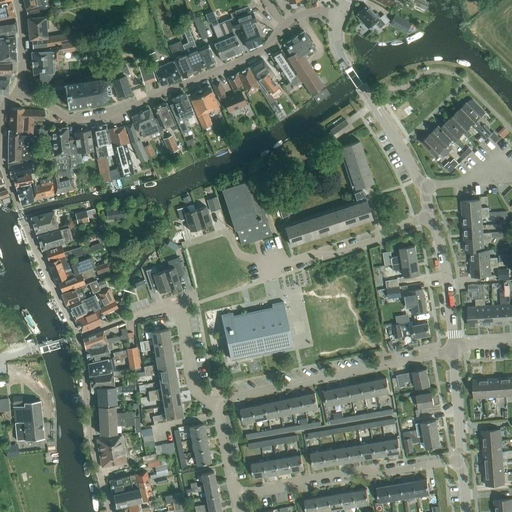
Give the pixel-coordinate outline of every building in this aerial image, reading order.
[(23,0),(25,8),(26,8),(37,6),(35,0),(23,0)] [(36,0),(38,8),(49,6),(46,0),(36,0)] [(404,0),(425,10),(429,4),(420,0),(404,0)] [(11,1),(0,3),(0,19),(15,17),(11,1)] [(37,6),(26,8),(27,14),(38,12),(37,6)] [(374,15),(366,6),(356,15),(368,28),(375,23),(379,28),(385,23),(376,13),(374,15)] [(238,17),(251,13),(248,7),(235,12),(237,16),(238,17)] [(211,23),(217,21),(213,11),(205,14),(209,24),(211,23)] [(241,33),(248,49),(262,43),(255,27),(253,23),(256,22),(253,12),(251,13),(238,17),(237,16),(232,18),(236,29),(240,27),(242,32),(241,33)] [(406,33),(411,23),(395,14),(389,24),(406,33)] [(200,15),(193,18),(194,20),(202,39),(208,37),(200,15)] [(46,46),(47,46),(75,41),(89,38),(87,26),(69,29),(70,34),(47,38),(47,29),(49,29),(48,16),(27,18),(29,39),(33,39),(33,47),(46,47),(46,46)] [(217,21),(231,56),(241,51),(234,35),(232,28),(235,27),(231,18),(218,23),(217,21)] [(17,32),(16,20),(0,22),(0,34),(15,33),(17,32)] [(221,60),(231,56),(217,21),(211,23),(219,41),(214,43),(221,60)] [(94,34),(102,32),(100,23),(91,25),(94,34)] [(182,45),(186,54),(193,72),(205,67),(197,49),(188,29),(183,31),(188,43),(182,45)] [(298,73),(303,81),(311,93),(323,85),(305,57),(316,50),(304,31),(296,36),(291,39),(292,39),(284,44),(291,56),(287,58),(297,74),(298,73)] [(0,61),(16,61),(15,37),(0,37),(0,61)] [(62,46),(52,46),(52,45),(50,46),(50,47),(49,47),(49,48),(50,61),(52,60),(62,60),(62,56),(64,56),(64,53),(77,50),(76,41),(61,43),(62,46)] [(193,72),(186,54),(182,45),(180,41),(169,46),(172,53),(177,51),(179,54),(181,53),(182,56),(175,59),(182,77),(191,73),(193,72)] [(197,49),(205,67),(216,62),(208,45),(197,49)] [(40,82),(50,82),(50,77),(53,77),(53,72),(55,72),(54,65),(53,65),(52,60),(50,61),(49,48),(48,48),(48,51),(32,52),(32,61),(32,66),(33,66),(33,74),(39,73),(40,82)] [(283,63),(287,60),(281,50),(270,56),(271,58),(280,70),(280,69),(285,66),(283,63)] [(151,63),(158,60),(155,52),(148,55),(151,63)] [(258,78),(270,69),(263,59),(249,67),(257,80),(259,78),(258,78)] [(287,80),(296,75),(287,60),(283,63),(285,66),(280,69),(280,70),(287,80)] [(161,85),(180,77),(173,61),(154,69),(161,85)] [(0,73),(12,73),(12,71),(13,70),(13,67),(12,65),(12,63),(0,63),(0,73)] [(144,85),(156,80),(150,63),(138,67),(144,85)] [(247,93),(259,87),(260,87),(249,67),(237,73),(239,77),(247,93)] [(112,78),(118,96),(125,93),(125,94),(129,93),(129,92),(131,91),(123,68),(105,74),(107,80),(112,78)] [(259,78),(257,80),(260,85),(260,86),(260,87),(259,87),(275,113),(280,109),(281,109),(270,92),(278,86),(271,77),(274,74),(270,69),(258,78),(259,78)] [(292,88),(303,81),(298,73),(297,74),(296,75),(287,80),(288,83),(285,86),(288,91),(292,88)] [(0,94),(8,94),(9,74),(2,74),(2,77),(0,76),(0,94)] [(233,89),(242,85),(238,77),(236,74),(227,78),(233,89)] [(68,107),(69,106),(100,101),(104,100),(107,97),(109,94),(110,90),(110,87),(108,83),(105,80),(102,78),(98,78),(64,83),(64,85),(65,92),(68,107)] [(213,84),(218,96),(224,93),(219,81),(213,84)] [(55,93),(65,92),(64,85),(54,86),(55,93)] [(202,128),(211,124),(206,112),(218,107),(209,85),(188,94),(202,128)] [(326,87),(313,96),(314,97),(315,99),(316,102),(317,102),(330,93),(326,87)] [(223,99),(228,111),(246,104),(240,91),(226,97),(224,93),(218,96),(220,101),(223,99)] [(182,133),(189,130),(184,120),(188,118),(188,115),(193,112),(185,94),(172,99),(173,101),(169,103),(182,133)] [(469,100),(466,103),(466,102),(457,111),(471,125),(481,135),(484,139),(485,140),(492,133),(483,125),(481,127),(476,121),(485,112),(473,100),(472,100),(471,100),(470,100),(469,100)] [(154,107),(158,117),(163,128),(169,125),(173,129),(177,128),(166,103),(164,104),(163,103),(154,107)] [(9,130),(20,132),(33,134),(32,133),(33,128),(33,120),(44,120),(44,110),(23,110),(23,108),(10,107),(9,130)] [(158,129),(154,119),(150,109),(132,117),(138,133),(140,132),(143,137),(150,134),(152,139),(161,135),(158,129)] [(275,113),(274,113),(279,120),(285,116),(280,109),(275,113)] [(467,129),(471,125),(457,111),(449,119),(463,134),(468,139),(472,134),(467,129)] [(164,130),(163,128),(158,117),(154,119),(158,129),(161,135),(163,139),(166,138),(162,130),(164,130)] [(344,120),(341,117),(332,123),(335,127),(329,130),(330,131),(326,134),(332,143),(337,140),(335,138),(350,127),(345,119),(344,120)] [(459,137),(463,134),(449,119),(440,128),(438,125),(452,140),(457,145),(462,140),(459,137)] [(126,126),(132,142),(140,139),(139,138),(137,138),(132,123),(126,126)] [(96,146),(97,157),(106,156),(104,144),(111,143),(106,125),(92,127),(96,146)] [(448,144),(452,140),(438,125),(429,134),(448,153),(452,148),(448,144)] [(129,143),(127,134),(126,134),(124,126),(117,128),(117,127),(109,129),(109,130),(108,130),(112,147),(120,177),(134,173),(132,165),(126,144),(129,143)] [(70,172),(70,168),(70,155),(70,154),(68,127),(51,129),(51,130),(44,130),(44,128),(40,129),(39,141),(52,139),(54,156),(51,156),(49,162),(49,164),(51,173),(70,172)] [(9,130),(8,163),(20,161),(20,159),(27,159),(33,157),(33,155),(35,155),(35,144),(37,144),(39,136),(29,136),(29,135),(20,134),(20,132),(9,130)] [(70,168),(75,168),(77,168),(77,163),(82,162),(81,153),(87,152),(93,152),(90,130),(75,132),(75,136),(69,137),(71,154),(71,155),(70,155),(70,168)] [(443,157),(448,153),(429,134),(421,143),(435,157),(439,153),(443,157)] [(166,138),(163,139),(168,152),(176,148),(171,136),(166,138)] [(132,142),(136,154),(145,150),(140,139),(132,142)] [(345,158),(363,153),(359,141),(341,147),(345,158)] [(351,176),(369,170),(363,153),(345,158),(351,176)] [(106,156),(97,157),(97,158),(101,181),(111,179),(106,156)] [(456,167),(459,164),(455,160),(454,158),(451,161),(456,167)] [(14,177),(31,173),(33,172),(29,159),(23,161),(22,162),(8,165),(11,178),(14,177)] [(369,170),(351,176),(355,187),(352,188),(355,199),(362,196),(363,197),(365,196),(361,186),(373,182),(369,170)] [(74,189),(70,173),(70,172),(51,173),(55,194),(74,189)] [(30,184),(33,199),(46,196),(44,187),(45,187),(44,184),(41,184),(36,185),(35,181),(32,181),(31,173),(14,177),(15,180),(13,180),(15,187),(16,187),(30,184)] [(44,187),(46,196),(54,194),(51,177),(40,180),(41,184),(44,184),(45,187),(44,187)] [(247,185),(246,181),(221,189),(234,230),(236,230),(241,245),(273,235),(256,182),(247,185)] [(34,201),(33,199),(30,184),(16,187),(21,205),(34,201)] [(0,196),(1,199),(9,196),(7,189),(0,191),(0,196)] [(211,211),(220,208),(217,197),(207,200),(211,211)] [(358,223),(372,218),(366,200),(352,205),(358,223)] [(480,200),(461,201),(462,214),(489,212),(488,207),(480,208),(480,200)] [(282,218),(289,215),(285,203),(278,205),(282,218)] [(345,227),(358,223),(352,205),(339,209),(345,227)] [(200,228),(195,210),(190,211),(186,206),(177,209),(181,221),(186,219),(190,231),(200,228)] [(195,210),(200,228),(212,224),(206,206),(195,210)] [(120,220),(119,217),(125,216),(124,207),(116,208),(105,210),(106,217),(107,217),(107,219),(113,218),(114,221),(120,220)] [(331,232),(345,227),(339,209),(325,214),(331,232)] [(77,224),(89,221),(86,211),(75,213),(77,224)] [(36,233),(58,228),(54,212),(31,218),(36,233)] [(489,212),(462,214),(463,227),(481,225),(481,218),(489,217),(489,212)] [(318,236),(331,232),(325,214),(312,218),(318,236)] [(304,240),(318,236),(312,218),(299,223),(304,240)] [(299,223),(285,227),(291,245),(304,240),(299,223)] [(481,225),(463,227),(464,239),(490,237),(490,233),(482,233),(481,225)] [(42,250),(50,248),(73,240),(69,227),(37,236),(42,250)] [(490,237),(464,239),(465,252),(470,252),(470,251),(483,251),(483,250),(483,243),(491,242),(490,237)] [(87,247),(89,252),(100,249),(103,248),(101,242),(87,247)] [(61,245),(45,251),(48,261),(65,256),(66,260),(89,252),(87,247),(86,244),(79,247),(63,252),(61,245)] [(392,265),(417,260),(415,245),(400,248),(401,256),(391,257),(390,252),(383,253),(385,265),(392,264),(392,265)] [(483,251),(470,251),(470,252),(471,264),(497,262),(497,258),(489,258),(488,250),(483,250),(483,251)] [(66,260),(65,256),(48,261),(49,261),(47,262),(51,270),(53,270),(57,281),(58,281),(80,272),(95,266),(91,256),(71,264),(71,265),(68,267),(66,260)] [(163,271),(169,289),(180,285),(177,274),(184,272),(179,257),(168,261),(170,269),(163,271)] [(417,260),(392,265),(393,271),(403,269),(405,277),(420,275),(417,260)] [(98,274),(109,270),(106,262),(95,266),(98,274)] [(497,262),(471,264),(472,277),(490,276),(489,268),(498,267),(497,262)] [(169,289),(163,271),(159,272),(155,268),(146,271),(150,283),(155,281),(159,292),(169,289)] [(62,292),(85,283),(80,272),(58,281),(62,292)] [(104,279),(97,283),(100,289),(107,285),(104,279)] [(387,288),(399,286),(398,279),(385,281),(387,288)] [(100,289),(97,283),(96,280),(89,283),(93,293),(100,290),(100,289)] [(137,289),(145,285),(143,280),(135,283),(137,289)] [(85,283),(62,292),(62,293),(61,293),(61,294),(66,305),(79,299),(77,293),(83,291),(81,286),(85,285),(85,283)] [(399,286),(387,288),(388,299),(401,297),(399,286)] [(99,293),(104,305),(114,301),(108,289),(99,293)] [(426,312),(422,289),(409,291),(409,292),(405,293),(407,308),(412,307),(413,314),(426,312)] [(68,306),(75,320),(85,315),(101,309),(100,307),(94,295),(68,306)] [(494,324),(507,323),(505,297),(500,297),(500,306),(493,306),(494,324)] [(494,324),(493,306),(485,307),(484,298),(479,299),(481,325),(494,324)] [(469,326),(481,325),(479,299),(475,299),(475,307),(467,308),(469,326)] [(106,321),(103,313),(117,306),(114,301),(104,305),(100,307),(101,309),(85,315),(75,320),(81,331),(106,321)] [(232,312),(221,315),(230,359),(230,361),(263,353),(293,347),(292,346),(283,301),(271,304),(272,307),(235,315),(233,315),(232,312)] [(405,323),(400,324),(402,333),(402,337),(407,336),(407,334),(414,332),(415,337),(430,335),(428,322),(413,325),(412,322),(405,323)] [(400,323),(393,324),(395,338),(402,337),(402,333),(400,324),(400,323)] [(151,332),(152,340),(149,340),(150,345),(153,344),(160,343),(170,341),(168,329),(151,332)] [(119,336),(106,338),(104,331),(83,339),(85,347),(111,342),(110,341),(123,339),(122,335),(120,335),(120,336),(119,336)] [(163,355),(172,354),(170,341),(160,343),(153,344),(150,345),(150,350),(154,349),(155,357),(163,355)] [(111,342),(85,347),(86,349),(88,361),(109,356),(108,350),(113,349),(111,342)] [(121,357),(128,356),(128,352),(127,349),(113,352),(114,355),(112,355),(112,358),(113,359),(121,357)] [(165,368),(174,366),(172,354),(163,355),(155,357),(157,364),(153,365),(154,370),(157,369),(165,368)] [(128,356),(130,368),(134,367),(140,367),(138,355),(128,356)] [(115,369),(114,367),(113,359),(112,358),(88,363),(89,374),(115,369)] [(158,374),(160,381),(177,379),(174,366),(165,368),(157,369),(154,370),(155,375),(158,374)] [(91,387),(114,386),(113,377),(120,377),(119,370),(115,371),(115,369),(89,374),(91,387)] [(430,385),(426,369),(397,375),(397,378),(399,386),(405,385),(404,382),(414,380),(416,388),(430,385)] [(496,397),(506,396),(505,377),(494,378),(496,397)] [(386,378),(374,380),(377,395),(389,393),(386,378)] [(484,379),(485,398),(496,397),(494,378),(484,379)] [(177,379),(160,381),(161,389),(157,390),(158,395),(162,394),(169,393),(179,391),(177,379)] [(472,380),(474,398),(485,398),(484,379),(472,380)] [(377,395),(374,380),(361,383),(365,398),(377,395)] [(349,385),(352,401),(365,398),(361,383),(349,385)] [(114,386),(91,387),(97,387),(98,405),(116,403),(115,392),(116,391),(116,394),(120,394),(120,392),(136,391),(136,385),(115,386),(114,386)] [(337,388),(340,403),(352,401),(349,385),(337,388)] [(340,403),(337,388),(324,391),(328,406),(340,403)] [(171,405),(181,403),(179,391),(169,393),(162,394),(164,406),(171,405)] [(409,396),(410,402),(417,400),(419,408),(421,408),(421,413),(431,411),(430,406),(434,405),(431,392),(409,396)] [(315,393),(302,395),(305,410),(318,408),(315,393)] [(0,396),(0,408),(11,407),(9,395),(0,396)] [(305,410),(302,395),(290,398),(293,413),(305,410)] [(13,405),(22,404),(21,396),(12,397),(13,405)] [(290,398),(278,401),(281,416),(293,413),(290,398)] [(44,438),(40,401),(24,403),(24,406),(13,407),(15,423),(17,440),(25,439),(25,440),(44,438)] [(281,416),(278,401),(265,403),(269,418),(281,416)] [(183,416),(181,403),(171,405),(164,406),(165,414),(161,415),(162,420),(183,416)] [(253,406),(256,421),(269,418),(265,403),(253,406)] [(99,420),(135,418),(134,412),(115,413),(115,406),(98,407),(99,420)] [(256,421),(253,406),(241,409),(244,424),(256,421)] [(135,418),(99,420),(100,434),(117,433),(116,426),(135,424),(135,418)] [(411,438),(438,433),(436,420),(421,422),(422,430),(416,431),(416,430),(403,432),(404,439),(411,438)] [(189,427),(191,440),(206,437),(204,424),(189,427)] [(482,442),(501,441),(500,429),(481,431),(482,442)] [(411,438),(404,439),(406,452),(414,451),(412,443),(418,442),(418,443),(424,442),(426,449),(441,446),(438,433),(411,438)] [(126,462),(121,434),(97,439),(96,439),(101,467),(102,467),(101,467),(126,462)] [(206,437),(191,440),(194,452),(209,449),(206,437)] [(385,440),(388,456),(400,453),(398,438),(385,440)] [(388,456),(385,440),(373,442),(375,458),(388,456)] [(501,441),(482,442),(483,453),(502,451),(501,441)] [(375,458),(373,442),(360,445),(363,460),(375,458)] [(363,460),(360,445),(348,447),(351,462),(363,460)] [(336,449),(338,464),(351,462),(348,447),(336,449)] [(194,452),(196,464),(211,461),(209,449),(194,452)] [(324,451),(326,466),(338,464),(336,449),(324,451)] [(313,468),(326,466),(324,451),(311,453),(313,468)] [(502,451),(483,453),(484,464),(502,462),(502,451)] [(301,455),(288,457),(291,472),(304,470),(301,455)] [(291,472),(288,457),(276,459),(279,474),(291,472)] [(156,478),(166,476),(168,475),(165,459),(147,463),(149,467),(149,468),(155,467),(156,474),(150,475),(151,479),(156,478)] [(264,461),(263,459),(259,459),(259,462),(251,463),(254,478),(266,476),(264,461)] [(279,474),(276,459),(264,461),(266,476),(279,474)] [(485,474),(503,473),(502,462),(484,464),(485,474)] [(146,471),(135,473),(136,474),(137,481),(148,479),(146,471)] [(201,474),(204,485),(216,483),(213,471),(201,474)] [(503,473),(485,474),(485,485),(504,484),(503,473)] [(122,477),(109,480),(116,507),(127,504),(142,501),(137,481),(136,474),(122,478),(122,477)] [(166,476),(156,478),(157,484),(167,482),(166,476)] [(137,481),(142,501),(153,498),(148,479),(137,481)] [(416,496),(429,494),(426,479),(414,481),(416,496)] [(401,483),(404,498),(416,496),(414,481),(401,483)] [(204,485),(197,486),(197,487),(198,491),(204,490),(206,497),(218,494),(216,483),(204,485)] [(404,498),(401,483),(389,485),(392,500),(404,498)] [(392,500),(389,485),(376,487),(379,502),(392,500)] [(354,491),(356,506),(369,504),(367,489),(354,491)] [(182,491),(171,494),(174,510),(185,507),(182,491)] [(348,508),(356,506),(354,491),(342,493),(344,508),(345,511),(348,510),(348,508)] [(329,495),(332,510),(344,508),(342,493),(329,495)] [(202,510),(220,506),(218,494),(206,497),(207,504),(201,505),(202,510)] [(319,511),(324,511),(332,510),(329,495),(317,497),(319,511)] [(304,499),(306,511),(319,511),(317,497),(304,499)] [(494,511),(511,509),(511,498),(493,500),(494,511)] [(150,511),(149,506),(138,509),(137,503),(132,504),(133,506),(128,507),(127,504),(116,507),(116,511),(150,511)]
